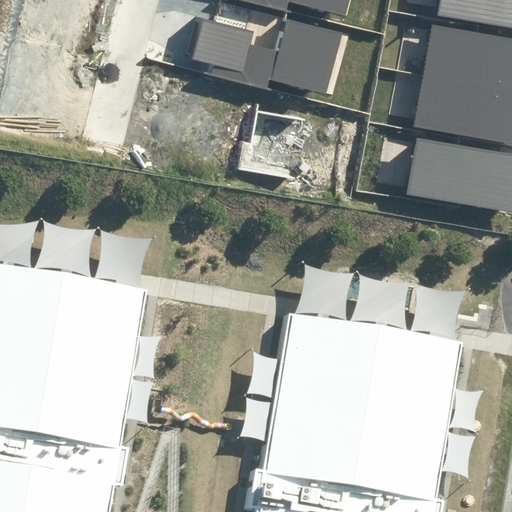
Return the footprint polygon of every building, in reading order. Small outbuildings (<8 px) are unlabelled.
[(240,0),(289,12),(292,2),(347,16),(351,0),(240,0)] [(511,28),(511,0),(441,0),(438,15),(511,28)] [(212,64),(210,75),(270,90),(272,80),(328,93),(343,33),(287,20),(280,51),(251,45),(255,32),(202,19),(192,59),(212,64)] [(511,146),(511,39),(435,25),(416,128),(511,146)] [(511,214),(511,155),(416,137),(405,194),(511,214)] [(106,511),(145,294),(0,268),(0,511),(106,511)] [(428,511),(455,338),(287,313),(256,511),(428,511)]
